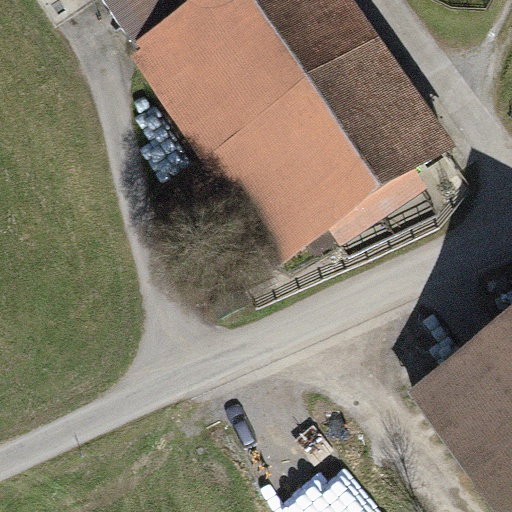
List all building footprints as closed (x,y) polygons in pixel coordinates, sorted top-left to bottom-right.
[(104,0),(210,158),(355,61),(331,27),(351,3),(348,0),(104,0)] [(355,61),(210,158),(277,262),(327,229),(413,171),(449,147),(411,91),(387,109),(355,61)] [(413,171),(327,229),(342,250),(427,192),(413,171)] [(400,386),(446,354),(415,308),(368,339),(400,386)] [(511,511),(511,331),(418,399),(498,511),(511,511)]
